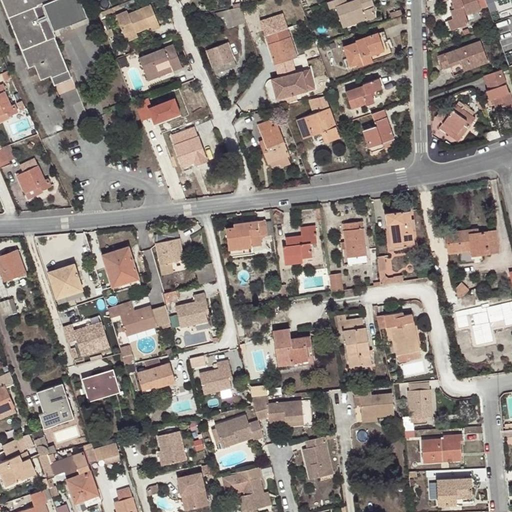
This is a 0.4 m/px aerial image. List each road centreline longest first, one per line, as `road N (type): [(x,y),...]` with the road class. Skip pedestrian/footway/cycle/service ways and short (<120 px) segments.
road 1 (residential): [(171,0),(254,201)]
road 2 (unknown): [(0,13),(54,133),(98,188)]
road 3 (residential): [(377,294),(423,291),(448,383),(484,384)]
road 4 (residential): [(415,0),(419,169)]
road 5 (residential): [(254,201),(419,169)]
road 6 (unclassified): [(159,214),(152,186),(103,172),(87,221)]
road 7 (residential): [(484,384),(496,511)]
